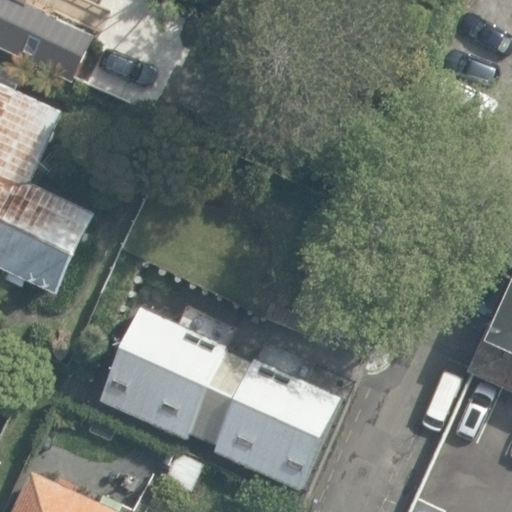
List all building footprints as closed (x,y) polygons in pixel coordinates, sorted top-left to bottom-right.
[(0,0),(0,47),(79,83),(100,37),(17,0),(0,0)] [(66,113),(0,83),(0,268),(61,298),(99,214),(35,184),(66,113)] [(511,278),(479,339),(511,353),(511,278)] [(98,405),(306,502),(361,386),(154,288),(98,405)] [(127,511),(24,474),(7,511),(127,511)]
